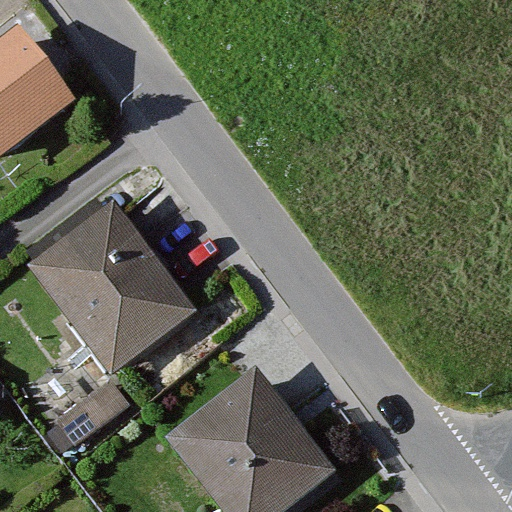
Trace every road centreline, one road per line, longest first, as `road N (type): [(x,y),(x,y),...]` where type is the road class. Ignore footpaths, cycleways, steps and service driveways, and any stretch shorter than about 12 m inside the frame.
road 1 (residential): [(180,113),(481,511)]
road 2 (residential): [(180,113),(0,244)]
road 3 (residential): [(90,0),(180,113)]
